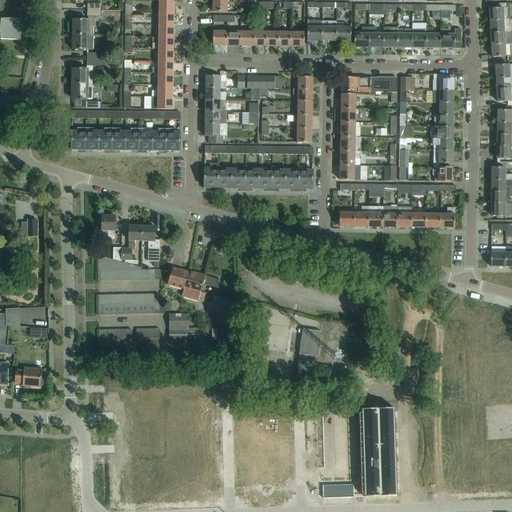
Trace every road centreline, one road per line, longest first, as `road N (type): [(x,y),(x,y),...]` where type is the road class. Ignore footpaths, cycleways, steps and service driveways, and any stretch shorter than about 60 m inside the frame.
road 1 (residential): [(66,413),(66,177)]
road 2 (residential): [(468,286),(472,64)]
road 3 (unclassified): [(381,263),(372,292),(353,300),(271,279),(261,228)]
road 4 (residential): [(322,247),(327,64)]
road 5 (unclassified): [(23,164),(49,54),(51,0)]
road 6 (residential): [(327,64),(472,64)]
road 7 (residential): [(189,209),(191,65)]
road 8 (residential): [(191,65),(327,64)]
road 9 (unclassified): [(189,209),(66,177)]
road 10 (residential): [(227,387),(229,511)]
